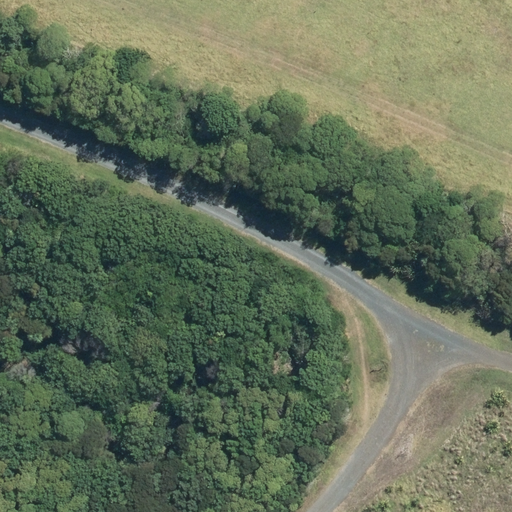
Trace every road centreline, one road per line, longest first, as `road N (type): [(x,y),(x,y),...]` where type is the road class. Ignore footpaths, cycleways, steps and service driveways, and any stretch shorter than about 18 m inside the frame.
road 1 (track): [(0,112),(249,227),(435,329)]
road 2 (track): [(435,329),(323,511)]
